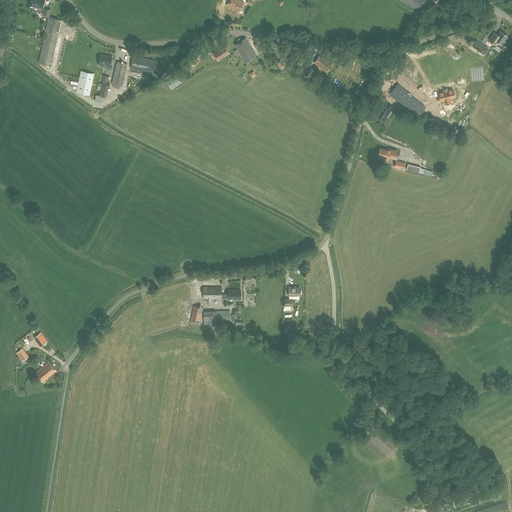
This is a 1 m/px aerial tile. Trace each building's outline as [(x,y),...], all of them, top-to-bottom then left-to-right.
[(43,8),(44,0),(30,0),(30,4),(39,6),(38,7),(43,8)] [(239,0),(229,0),(226,5),(239,12),(244,3),(239,0)] [(397,0),(417,10),(422,0),(397,0)] [(51,65),(61,20),(49,17),(39,62),(51,65)] [(496,45),(495,46),(492,50),(488,56),(495,61),(506,46),(501,43),(507,36),(500,31),(497,35),(494,33),(489,40),(495,45),(498,42),(496,45)] [(245,62),(256,56),(246,38),(234,45),(245,62)] [(484,46),(480,43),(476,40),(472,46),(484,54),(488,48),(484,46)] [(218,61),(229,54),(224,45),(213,52),(218,61)] [(195,51),(187,62),(193,66),(201,55),(195,51)] [(307,53),(298,61),(296,63),(300,67),(297,69),(302,74),(306,70),(313,63),(309,58),(311,56),(307,53)] [(100,59),(98,64),(99,64),(98,66),(106,67),(106,66),(110,66),(112,57),(107,56),(107,57),(105,56),(105,55),(101,54),(100,56),(99,56),(99,58),(100,59)] [(156,74),(159,61),(133,55),(130,68),(156,74)] [(326,72),(332,64),(320,55),(314,63),(326,72)] [(122,86),(127,64),(117,61),(112,84),(122,86)] [(81,71),(76,92),(90,95),(94,74),(81,71)] [(106,97),(109,85),(102,84),(99,95),(106,97)] [(417,117),(426,107),(398,84),(390,93),(417,117)] [(452,88),(437,90),(438,98),(442,98),(443,102),(449,101),(448,97),(453,97),(452,88)] [(392,110),(394,107),(387,104),(386,106),(383,105),(376,115),(384,120),(391,110),(392,110)] [(395,159),(397,151),(391,149),(390,151),(380,148),(378,155),(382,156),(381,158),(388,160),(389,157),(395,159)] [(404,169),(406,163),(396,161),(394,167),(404,169)] [(406,170),(419,173),(420,167),(408,164),(406,170)] [(222,286),(203,287),(203,298),(207,298),(207,303),(211,303),(211,298),(222,299),(222,298),(222,293),(222,286)] [(300,296),(300,287),(296,287),(289,286),(289,295),(289,298),(293,298),(293,299),(299,299),(299,296),(300,296)] [(241,290),(228,290),(228,293),(222,293),(222,298),(228,298),(228,299),(241,299),(241,290)] [(293,306),(293,298),(285,298),(285,306),(292,306),(293,306)] [(194,306),(193,311),(190,320),(200,322),(202,312),(203,307),(194,306)] [(230,310),(216,311),(216,320),(230,320),(230,310)] [(216,311),(203,311),(203,326),(216,326),(216,311)] [(48,341),(41,332),(34,337),(37,342),(37,343),(40,347),(48,341)] [(23,361),(28,356),(22,349),(17,353),(23,361)] [(49,361),(42,367),(50,376),(57,370),(49,361)] [(43,382),(50,376),(42,367),(35,373),(43,382)]
